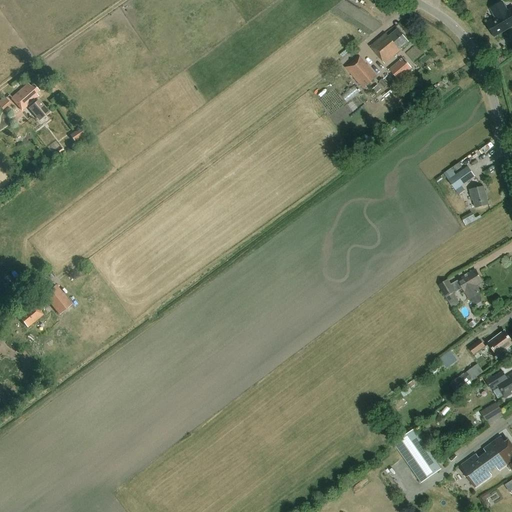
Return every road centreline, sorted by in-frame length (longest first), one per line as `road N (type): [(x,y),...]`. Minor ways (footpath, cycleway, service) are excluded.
road 1 (track): [(0,321),(416,1)]
road 2 (unclassified): [(511,168),(475,51),(414,0)]
road 3 (track): [(123,0),(0,88)]
